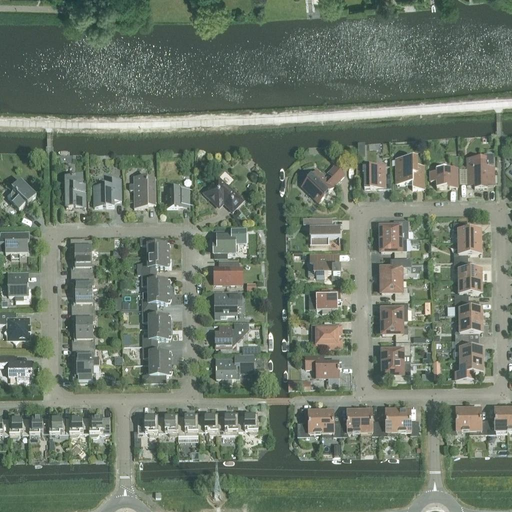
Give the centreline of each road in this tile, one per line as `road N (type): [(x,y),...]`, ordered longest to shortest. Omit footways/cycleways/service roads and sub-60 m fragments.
road 1 (residential): [(363,396),(360,211),(500,210),(502,393)]
road 2 (residential): [(53,401),(50,233),(190,231),(192,398)]
